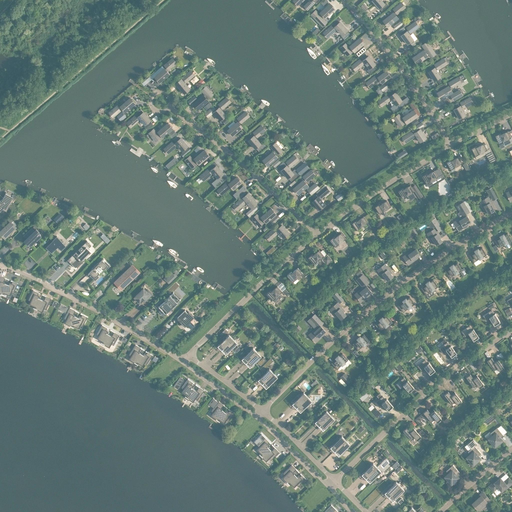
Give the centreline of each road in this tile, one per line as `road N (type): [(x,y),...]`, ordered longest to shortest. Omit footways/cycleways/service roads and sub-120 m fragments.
road 1 (residential): [(260,407),(398,282),(511,212)]
road 2 (residential): [(332,477),(511,328)]
road 3 (residential): [(181,358),(0,263)]
road 4 (residential): [(314,232),(167,106)]
road 5 (residential): [(449,143),(342,0)]
road 6 (residential): [(187,353),(314,232)]
road 7 (residential): [(314,232),(449,143)]
